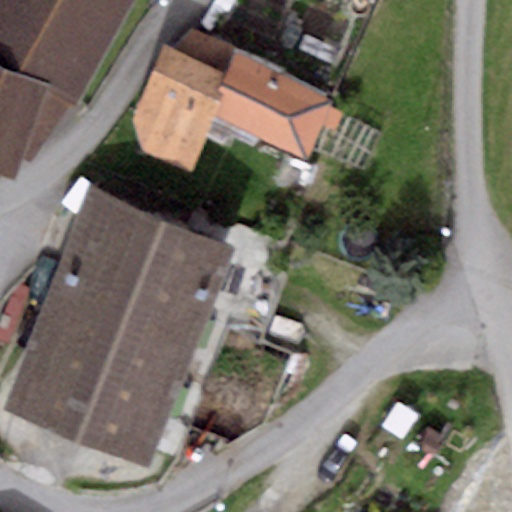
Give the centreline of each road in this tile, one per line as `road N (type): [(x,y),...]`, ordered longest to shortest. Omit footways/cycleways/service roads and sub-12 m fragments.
road 1 (residential): [(493,291),(209,482),(143,511)]
road 2 (tertiary): [(472,0),(469,166),(493,291)]
road 3 (tertiary): [(27,188),(76,142),(179,0)]
